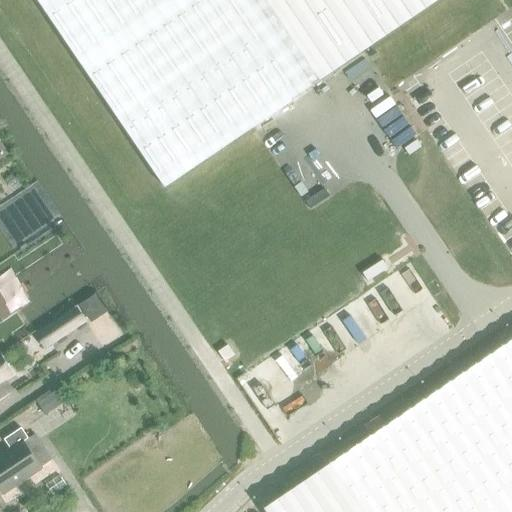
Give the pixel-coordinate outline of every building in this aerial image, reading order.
[(37,0),(165,187),(440,0),(37,0)] [(0,160),(9,154),(0,140),(0,160)] [(12,175),(5,181),(12,189),(18,183),(12,175)] [(77,308),(43,331),(53,346),(87,323),(77,308)] [(228,346),(218,352),(225,362),(235,356),(228,346)] [(0,400),(10,393),(3,384),(15,376),(7,364),(0,353),(0,400)] [(52,461),(35,436),(29,440),(21,428),(4,440),(11,450),(0,457),(0,489),(3,494),(42,469),(41,468),(52,461)] [(59,476),(46,486),(53,496),(66,487),(59,476)]
